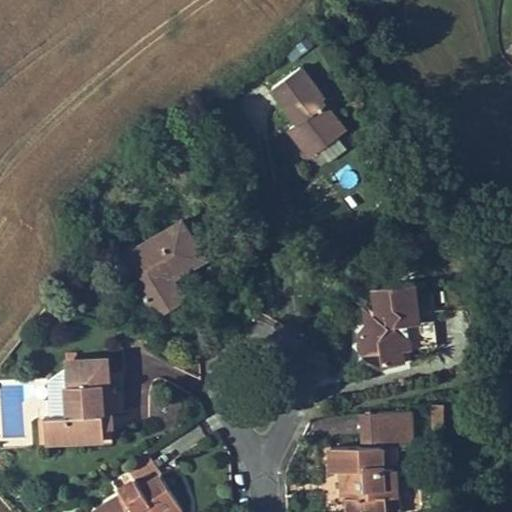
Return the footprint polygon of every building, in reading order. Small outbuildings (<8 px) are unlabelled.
[(297,125),(288,131),(311,160),(345,135),(321,103),(324,100),(300,69),(271,91),(297,125)] [(184,217),(119,259),(156,316),(177,303),(160,277),(186,260),(191,268),(210,256),(184,217)] [(174,279),(191,268),(186,260),(160,277),(177,303),(186,297),(174,279)] [(416,282),(374,287),(377,313),(360,332),(362,355),(380,353),(381,366),(404,364),(403,351),(423,349),(421,324),(416,282)] [(438,347),(435,323),(421,324),(423,349),(438,347)] [(109,359),(69,362),(72,417),(46,418),(48,443),(106,440),(105,415),(112,415),(110,377),(109,359)] [(110,377),(112,415),(125,414),(124,393),(123,376),(110,377)] [(346,511),(403,511),(398,443),(425,441),(423,407),(380,411),(382,444),(371,445),(330,448),(330,457),(331,471),(340,471),(342,497),(345,497),(346,511)] [(444,407),(431,407),(432,430),(445,430),(444,407)] [(382,444),(380,411),(368,411),(371,445),(382,444)] [(143,487),(164,474),(151,454),(130,466),(137,477),(143,487)] [(92,511),(149,511),(155,509),(156,511),(180,511),(185,509),(173,489),(164,474),(143,487),(137,477),(120,488),(123,493),(92,511)]
